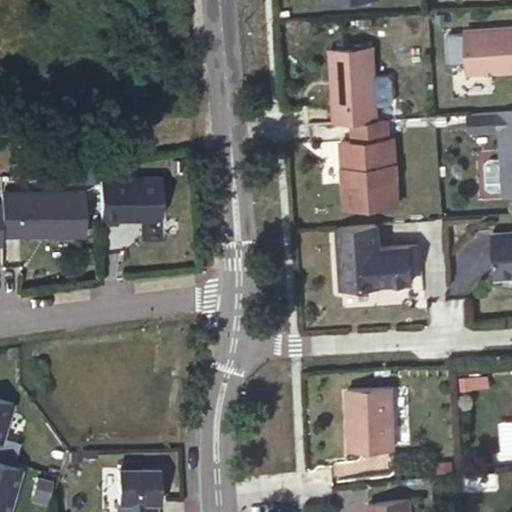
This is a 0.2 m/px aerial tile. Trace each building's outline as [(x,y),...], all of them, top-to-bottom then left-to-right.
[(511,27),(465,30),(468,73),(511,70),(511,27)] [(353,122),(379,120),(374,47),(331,50),(336,123),(353,122)] [(511,111),(500,112),(506,194),(511,193),(511,111)] [(379,120),(353,122),(354,141),(342,142),(344,166),(348,166),(349,181),(345,181),(346,205),(368,204),(368,203),(379,202),(379,203),(399,202),(398,178),(396,178),(395,163),(397,163),(395,139),(390,139),(389,120),(379,120)] [(76,165),(76,179),(100,179),(100,165),(76,165)] [(102,175),(103,221),(117,220),(117,217),(156,217),(161,212),(161,175),(102,175)] [(85,189),(3,190),(3,202),(4,231),(19,231),(21,233),(85,232),(85,189)] [(377,223),(337,225),(341,285),(411,281),(409,246),(379,248),(377,223)] [(511,230),(496,232),(498,275),(511,273),(511,230)] [(392,387),(348,388),(350,449),(394,447),(392,387)] [(0,396),(0,438),(0,439),(11,400),(0,396)] [(0,511),(5,511),(19,466),(0,460),(0,511)] [(161,466),(119,466),(119,511),(157,511),(157,499),(157,484),(161,484),(161,466)] [(52,481),(36,476),(30,493),(46,498),(52,481)] [(410,511),(409,498),(367,502),(367,511),(410,511)]
